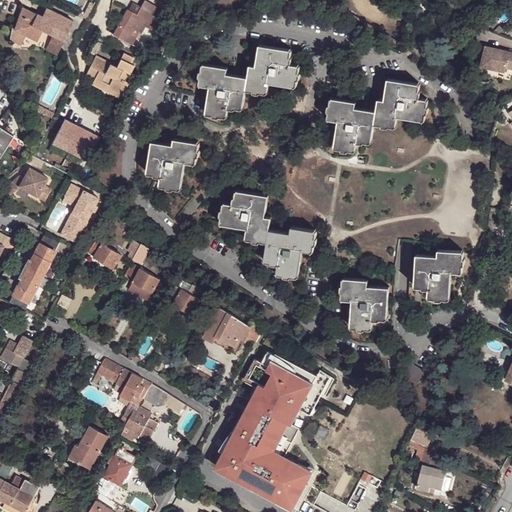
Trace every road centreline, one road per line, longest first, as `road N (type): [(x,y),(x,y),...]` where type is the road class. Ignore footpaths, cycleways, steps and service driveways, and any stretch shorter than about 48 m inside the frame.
road 1 (residential): [(511,323),(462,313),(401,344),(355,349),(190,244),(136,193),(131,177),(135,140),(179,56),(195,37),(230,25),(359,45),(420,68),(454,94),(472,134)]
road 2 (residential): [(158,511),(206,409),(58,325)]
